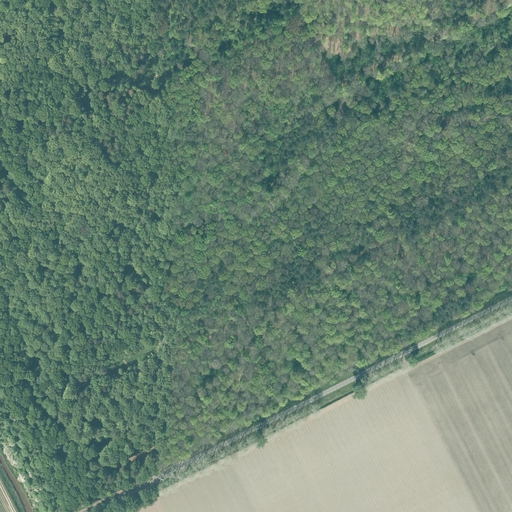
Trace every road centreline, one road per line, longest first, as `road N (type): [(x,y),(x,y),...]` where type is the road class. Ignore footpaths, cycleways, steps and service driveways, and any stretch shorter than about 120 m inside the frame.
road 1 (unclassified): [(91,511),(511,299)]
road 2 (track): [(475,511),(402,355)]
